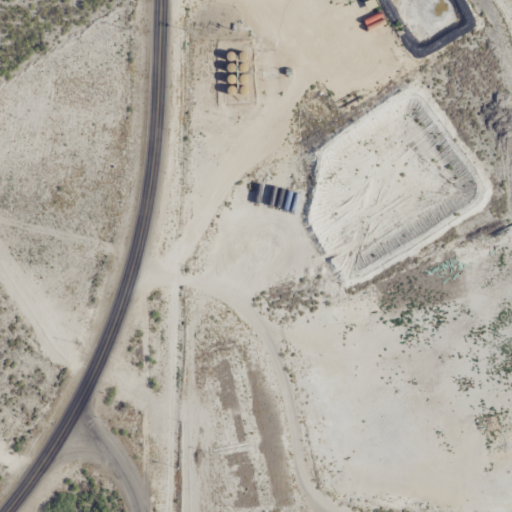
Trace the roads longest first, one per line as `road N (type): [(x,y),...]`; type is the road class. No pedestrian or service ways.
road 1 (tertiary): [(159,0),(142,206),(119,300),(65,424),(2,511)]
road 2 (track): [(137,237),(267,348),(287,489),(315,511)]
